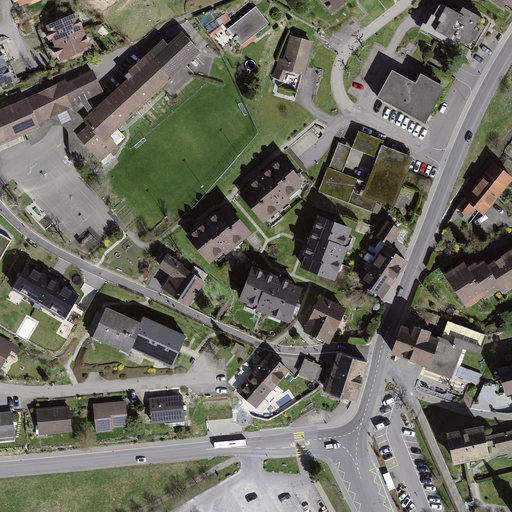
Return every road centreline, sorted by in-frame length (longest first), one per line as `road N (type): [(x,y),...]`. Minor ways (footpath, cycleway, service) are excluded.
road 1 (tertiary): [(350,442),(0,466)]
road 2 (tertiary): [(350,442),(454,158)]
road 3 (residential): [(213,378),(0,390)]
road 4 (residential): [(350,113),(339,63),(409,0)]
road 5 (tertiary): [(454,158),(511,45)]
road 6 (unknown): [(350,113),(402,31),(421,18)]
